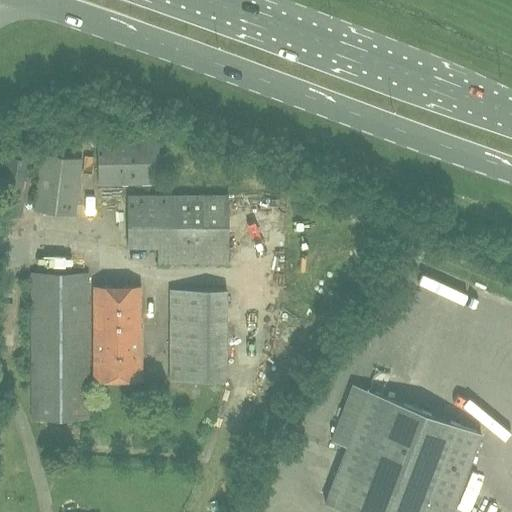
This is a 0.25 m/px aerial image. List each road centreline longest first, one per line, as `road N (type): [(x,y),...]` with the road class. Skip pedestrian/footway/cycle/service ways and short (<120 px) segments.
road 1 (primary): [(24,0),(511,170)]
road 2 (primary): [(511,117),(198,0)]
